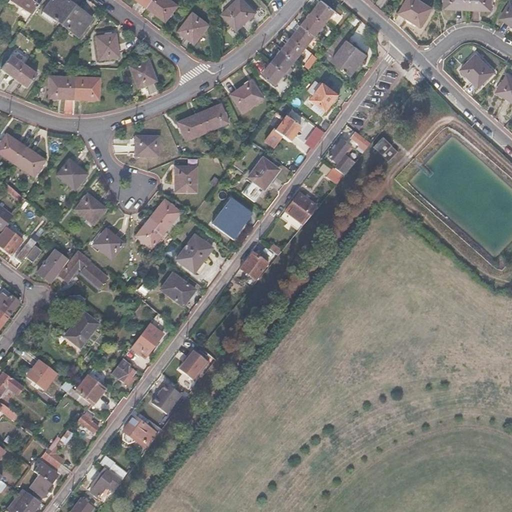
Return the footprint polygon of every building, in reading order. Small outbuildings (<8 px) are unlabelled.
[(9,0),(31,15),(39,0),(9,0)] [(65,0),(50,0),(42,11),(60,24),(74,6),(65,0)] [(137,0),(147,7),(165,22),(178,6),(170,0),(137,0)] [(243,0),(237,0),(222,13),(236,29),(255,13),(243,0)] [(431,8),(417,0),(405,0),(398,13),(410,21),(420,27),(431,8)] [(444,0),(444,9),(467,10),(491,10),(491,0),(444,0)] [(301,26),(291,38),(282,50),(272,63),(262,75),(275,85),(285,73),(294,61),(304,49),(314,36),(324,24),(334,11),(321,1),(311,13),(301,26)] [(511,2),(509,1),(499,19),(511,26),(511,2)] [(92,19),(74,6),(60,24),(78,37),(92,19)] [(209,26),(192,13),(178,32),(195,44),(209,26)] [(114,35),(94,37),(98,61),(118,58),(114,35)] [(0,38),(0,45),(7,50),(10,45),(0,38)] [(366,56),(346,41),(331,62),(351,77),(366,56)] [(474,54),(459,70),(478,87),(493,71),(474,54)] [(10,56),(0,69),(0,70),(12,79),(26,88),(36,75),(22,65),(10,56)] [(147,61),(128,68),(136,89),(156,82),(147,61)] [(511,78),(505,75),(495,93),(511,101),(511,78)] [(73,78),(48,77),(48,99),(73,100),(97,101),(98,79),(73,78)] [(250,81),(229,96),(241,114),(262,99),(250,81)] [(337,94),(323,83),(311,99),(315,102),(326,110),(337,94)] [(315,102),(311,107),(322,114),(326,110),(315,102)] [(219,105),(198,114),(176,124),(184,142),(206,133),(227,124),(219,105)] [(300,127),(286,117),(274,132),(272,131),(264,142),(272,148),(281,137),(289,142),(300,127)] [(354,132),(349,138),(358,145),(356,149),(362,153),(370,144),(354,132)] [(4,135),(0,141),(0,156),(12,164),(31,177),(43,161),(23,148),(4,135)] [(158,138),(134,137),(134,158),(158,158),(158,138)] [(382,138),(373,147),(381,156),(377,160),(383,165),(387,161),(388,162),(397,152),(382,138)] [(342,140),(329,158),(337,165),(335,169),(343,176),(354,163),(343,155),(350,146),(342,140)] [(277,171),(262,159),(248,178),(252,182),(243,194),(253,202),(277,171)] [(85,176),(67,160),(55,176),(74,191),(85,176)] [(194,168),(174,168),(174,193),(194,193),(194,168)] [(341,176),(332,168),(325,177),(334,184),(341,176)] [(323,198),(315,191),(311,197),(320,203),(323,198)] [(316,207),(299,194),(285,212),(302,226),(316,207)] [(17,195),(13,200),(20,206),(24,201),(17,195)] [(104,210),(86,195),(73,211),(92,226),(104,210)] [(252,214),(231,199),(211,224),(232,240),(252,214)] [(179,213),(164,201),(149,219),(134,237),(150,250),(165,231),(166,230),(171,224),(179,213)] [(0,208),(0,231),(11,217),(0,208)] [(175,227),(171,224),(166,230),(170,234),(175,227)] [(5,229),(0,234),(0,247),(10,255),(21,241),(5,229)] [(123,244),(105,229),(92,245),(110,260),(123,244)] [(212,248),(194,235),(175,260),(193,273),(212,248)] [(25,246),(24,245),(14,259),(20,263),(35,244),(30,240),(25,246)] [(269,250),(265,255),(273,261),(277,256),(269,250)] [(66,261),(54,251),(36,273),(49,283),(66,261)] [(108,276),(77,252),(58,277),(66,284),(78,269),(82,271),(81,273),(99,287),(108,276)] [(267,265),(251,252),(239,269),(255,281),(267,265)] [(194,291),(172,275),(160,290),(182,307),(194,291)] [(8,298),(1,293),(0,294),(0,311),(7,317),(18,302),(10,296),(8,298)] [(78,295),(67,295),(67,304),(82,304),(83,304),(83,299),(78,295)] [(72,325),(74,326),(65,338),(80,349),(98,324),(82,312),(72,325)] [(163,335),(149,324),(131,348),(145,359),(163,335)] [(193,343),(187,338),(183,344),(188,348),(193,343)] [(213,349),(206,343),(201,349),(208,355),(213,349)] [(192,349),(182,362),(184,363),(179,370),(193,381),(208,363),(204,360),(205,358),(192,349)] [(131,366),(122,360),(112,374),(129,387),(134,380),(132,378),(136,373),(130,368),(131,366)] [(56,374),(39,361),(27,377),(43,390),(56,374)] [(10,380),(2,374),(0,376),(0,393),(5,387),(17,395),(23,387),(12,379),(10,380)] [(98,385),(87,376),(75,393),(69,388),(69,390),(66,393),(85,407),(89,410),(104,389),(98,385)] [(181,395),(166,384),(151,403),(166,414),(181,395)] [(69,390),(62,385),(58,390),(65,395),(66,393),(69,390)] [(65,395),(58,390),(52,398),(59,403),(65,395)] [(15,414),(10,410),(5,416),(11,420),(15,414)] [(82,415),(78,421),(94,434),(98,428),(90,421),(93,418),(86,413),(84,417),(82,415)] [(152,431),(135,417),(123,432),(124,432),(122,435),(123,440),(127,443),(132,442),(134,440),(140,446),(152,431)] [(51,451),(48,455),(60,464),(63,460),(56,455),(60,449),(55,445),(51,451)] [(34,472),(38,475),(29,488),(42,498),(52,486),(51,485),(57,476),(46,468),(48,464),(56,470),(60,464),(48,455),(45,453),(39,462),(41,464),(34,472)] [(16,458),(12,455),(7,460),(12,464),(16,458)] [(114,464),(109,471),(122,481),(127,474),(114,464)] [(120,482),(107,472),(89,492),(96,498),(105,487),(112,492),(120,482)] [(22,489),(18,493),(4,511),(5,511),(15,511),(17,511),(18,511),(32,511),(39,502),(22,489)] [(81,498),(70,511),(89,511),(93,507),(81,498)]
